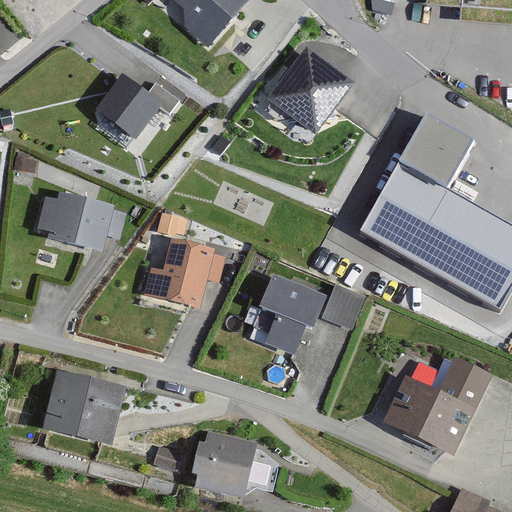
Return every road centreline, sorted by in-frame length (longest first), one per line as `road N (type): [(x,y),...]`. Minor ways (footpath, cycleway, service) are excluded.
road 1 (residential): [(242,394),(454,476),(490,436)]
road 2 (residential): [(0,324),(242,394)]
road 3 (unclassified): [(242,394),(394,511)]
road 4 (residential): [(386,51),(511,151)]
road 5 (residential): [(386,51),(430,43),(511,60)]
